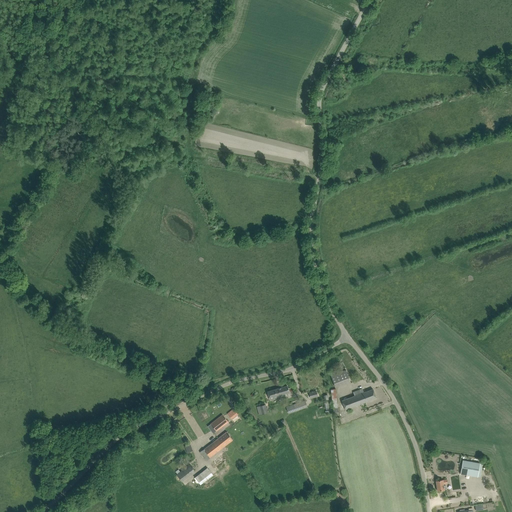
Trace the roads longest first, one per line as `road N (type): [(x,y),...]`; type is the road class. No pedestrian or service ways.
road 1 (unclassified): [(40,511),(131,429),(224,385),(289,369),(348,337)]
road 2 (unclassified): [(348,337),(327,302),(311,241),(322,160),(318,98),(369,0)]
road 3 (unclassified): [(429,511),(399,407),(348,337)]
